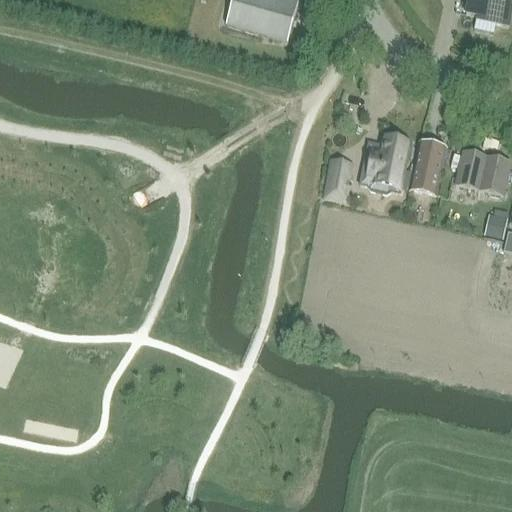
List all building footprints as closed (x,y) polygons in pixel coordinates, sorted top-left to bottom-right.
[(298,6),(297,6),(298,0),(289,0),(288,3),(277,0),(232,0),(225,28),(287,46),(298,6)] [(511,0),(448,0),(470,5),(467,19),(476,22),(474,33),(495,38),(497,30),(508,33),(511,14),(511,0)] [(364,148),(356,187),(364,189),(367,194),(383,197),(388,194),(396,196),(406,147),(404,146),(402,143),(395,141),(395,142),(391,144),(379,141),(378,151),(364,148)] [(409,195),(438,201),(448,153),(419,146),(409,195)] [(347,198),(356,159),(337,154),(327,193),(347,198)] [(479,196),(487,161),(462,155),(454,190),(479,196)] [(511,167),(511,166),(487,161),(479,196),(504,201),(511,167)] [(507,223),(492,220),(487,239),(503,243),(507,223)] [(511,258),(511,237),(508,237),(503,256),(511,258)]
